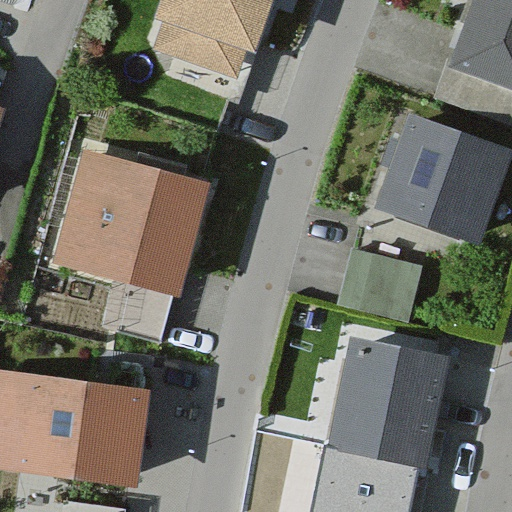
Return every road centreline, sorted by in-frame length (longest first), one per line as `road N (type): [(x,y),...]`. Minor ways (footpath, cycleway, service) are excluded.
road 1 (residential): [(338,0),(245,347),(217,511)]
road 2 (residential): [(62,0),(0,198)]
